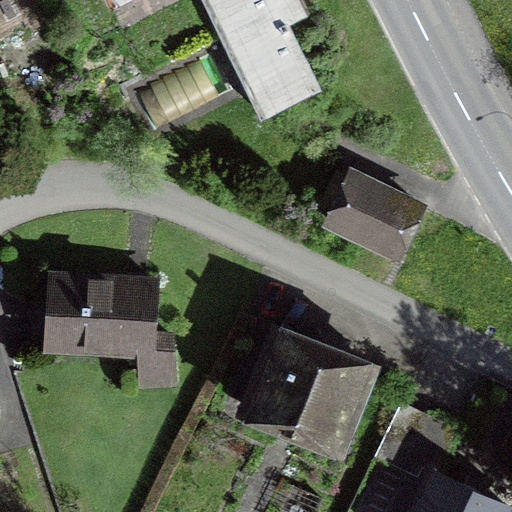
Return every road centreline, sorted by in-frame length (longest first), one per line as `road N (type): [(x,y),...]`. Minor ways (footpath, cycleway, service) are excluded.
road 1 (residential): [(0,209),(91,186),(158,198),(511,367)]
road 2 (tertiary): [(511,189),(407,0)]
